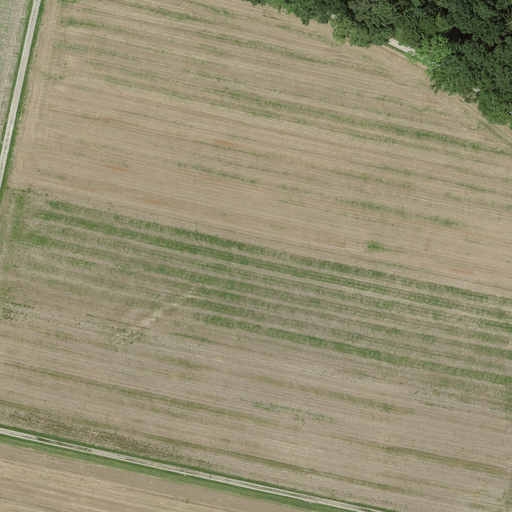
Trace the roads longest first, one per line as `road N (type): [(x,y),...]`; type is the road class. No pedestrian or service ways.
road 1 (track): [(365,511),(0,431)]
road 2 (track): [(256,0),(395,41),(511,117)]
road 3 (track): [(0,174),(39,0)]
